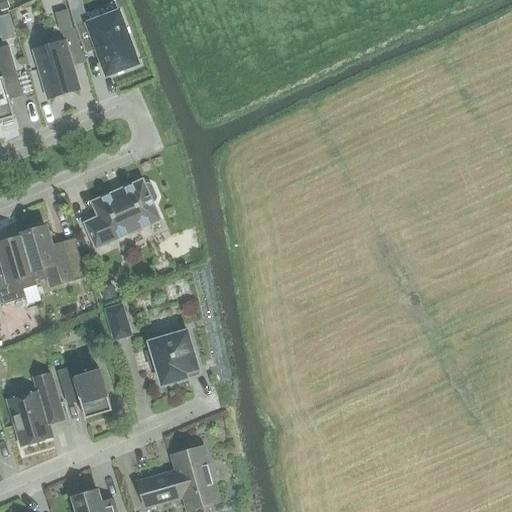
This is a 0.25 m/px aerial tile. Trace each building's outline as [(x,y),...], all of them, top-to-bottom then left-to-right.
[(0,0),(0,12),(10,9),(7,0),(0,0)] [(12,12),(0,15),(0,16),(6,37),(18,34),(12,12)] [(86,19),(73,24),(85,55),(96,50),(106,76),(138,65),(118,13),(88,24),(86,19)] [(78,91),(68,57),(81,54),(74,30),(61,34),(64,42),(34,51),(48,99),(78,91)] [(0,122),(14,118),(3,79),(16,75),(8,47),(0,48),(0,122)] [(155,202),(156,198),(151,186),(147,184),(144,186),(142,182),(92,203),(99,218),(85,224),(96,249),(159,221),(151,203),(155,202)] [(77,251),(54,257),(46,227),(20,235),(21,238),(34,283),(36,283),(48,279),(50,288),(85,278),(77,251)] [(34,283),(21,238),(0,244),(0,256),(5,275),(0,276),(0,298),(2,305),(25,298),(23,290),(37,286),(36,283),(34,283)] [(101,291),(105,303),(117,300),(114,291),(109,289),(101,291)] [(131,335),(122,304),(103,309),(113,341),(131,335)] [(151,352),(146,353),(150,369),(156,367),(161,387),(187,379),(185,374),(198,370),(187,332),(149,343),(151,352)] [(79,365),(57,372),(66,401),(78,397),(85,420),(112,412),(100,372),(83,377),(79,365)] [(38,393),(8,402),(21,447),(52,437),(48,426),(64,421),(58,402),(50,375),(34,380),(38,393)] [(161,477),(161,475),(138,482),(145,509),(183,499),(187,511),(219,502),(203,448),(171,457),(176,473),(161,477)] [(102,511),(97,492),(73,499),(76,511),(102,511)]
